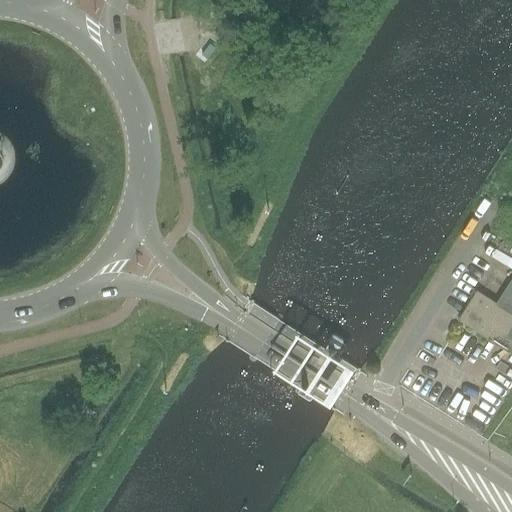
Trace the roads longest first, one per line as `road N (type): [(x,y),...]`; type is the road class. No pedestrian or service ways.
road 1 (secondary): [(509,511),(219,314)]
road 2 (secondary): [(136,212),(144,144),(133,99),(110,60)]
road 3 (secondary): [(84,285),(140,289),(219,314)]
road 4 (secondary): [(219,314),(161,255),(136,212)]
